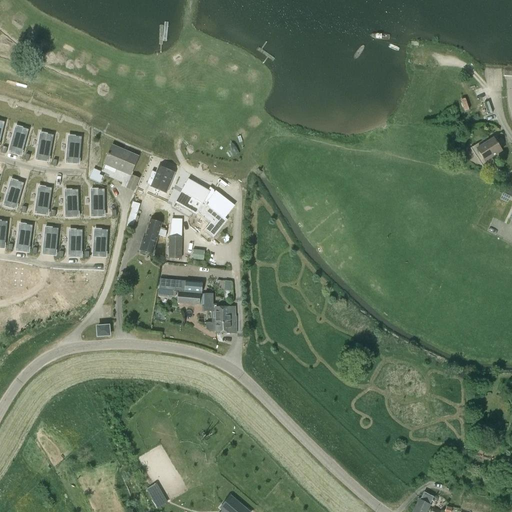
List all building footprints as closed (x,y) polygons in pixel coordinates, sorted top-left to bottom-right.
[(4,0),(0,3),(0,11),(3,15),(11,8),(4,0)] [(21,28),(28,18),(18,11),(11,21),(21,28)] [(38,39),(44,25),(33,20),(27,34),(38,39)] [(48,34),(45,44),(55,47),(58,37),(48,34)] [(196,38),(185,44),(190,54),(201,49),(196,38)] [(65,43),(61,52),(71,57),(75,48),(65,43)] [(83,51),(78,61),(90,65),(94,55),(83,51)] [(108,72),(112,62),(102,58),(98,68),(108,72)] [(127,77),(131,62),(120,60),(116,74),(127,77)] [(0,75),(0,78),(9,80),(11,70),(1,68),(0,75)] [(155,75),(153,86),(164,88),(166,78),(155,75)] [(173,91),(183,93),(185,83),(174,82),(173,91)] [(56,97),(58,87),(48,84),(46,94),(56,97)] [(195,94),(204,96),(206,86),(197,85),(195,94)] [(104,89),(101,100),(111,103),(114,92),(104,89)] [(252,93),(240,94),(240,105),(252,105),(252,93)] [(459,99),(463,111),(468,109),(465,97),(459,99)] [(92,112),(96,102),(87,99),(83,108),(92,112)] [(0,106),(1,119),(11,118),(9,100),(0,100),(0,106)] [(126,100),(122,109),(132,113),(136,104),(126,100)] [(152,120),(156,111),(148,108),(144,116),(152,120)] [(165,119),(163,130),(172,132),(174,121),(165,119)] [(137,136),(141,127),(133,124),(129,132),(137,136)] [(14,132),(8,153),(15,155),(17,149),(23,151),(29,130),(23,128),(21,134),(14,132)] [(198,145),(201,134),(191,132),(189,143),(198,145)] [(39,139),(35,160),(42,161),(43,155),(50,157),(54,135),(48,134),(47,140),(39,139)] [(68,142),(66,163),(73,164),(74,158),(80,158),(82,137),(76,136),(75,142),(68,142)] [(484,162),(501,151),(493,138),(476,149),(484,162)] [(236,142),(224,146),(228,158),(240,154),(236,142)] [(138,157),(112,146),(105,164),(130,175),(138,157)] [(150,186),(165,193),(174,173),(159,167),(156,173),(151,171),(146,184),(150,186)] [(134,191),(139,178),(132,175),(127,188),(134,191)] [(216,192),(210,188),(208,190),(188,179),(181,191),(181,190),(174,201),(186,208),(186,207),(196,214),(197,212),(211,223),(205,231),(213,237),(226,220),(224,218),(233,206),(216,192)] [(9,185),(3,206),(10,208),(12,202),(18,204),(24,183),(18,181),(17,187),(9,185)] [(38,192),(35,213),(42,214),(43,209),(49,210),(52,188),(46,187),(45,193),(38,192)] [(72,196),(65,196),(66,217),(73,217),(73,211),(79,211),(78,189),(72,190),(72,196)] [(99,195),(91,195),(92,217),(99,217),(99,211),(105,211),(105,189),(99,189),(99,195)] [(131,208),(127,220),(134,222),(138,209),(140,205),(132,202),(131,208)] [(153,255),(162,223),(149,220),(140,252),(153,255)] [(18,230),(15,251),(23,252),(23,246),(30,247),(33,226),(27,225),(26,231),(18,230)] [(45,234),(42,255),(50,256),(50,250),(57,250),(59,229),(53,228),(52,234),(45,234)] [(69,236),(68,257),(75,257),(76,252),(82,252),(83,230),(76,230),(76,236),(69,236)] [(94,235),(93,257),(100,257),(100,251),(107,252),(108,230),(102,230),(101,236),(94,235)] [(182,237),(169,237),(168,259),(181,259),(182,237)] [(17,265),(9,266),(11,286),(19,285),(17,265)] [(59,269),(56,277),(74,285),(77,278),(59,269)] [(45,281),(38,287),(51,302),(58,296),(45,281)] [(176,281),(175,291),(184,291),(184,293),(191,294),(199,294),(201,294),(202,283),(185,281),(176,281)] [(83,289),(74,297),(82,305),(91,297),(83,289)] [(179,292),(178,303),(200,305),(200,304),(204,305),(204,312),(212,312),(212,323),(231,323),(230,317),(235,317),(235,307),(216,308),(216,305),(213,305),(213,294),(204,294),(204,295),(201,294),(199,294),(191,294),(184,293),(183,293),(179,292)] [(28,293),(21,298),(30,315),(38,311),(28,293)] [(10,303),(2,305),(8,324),(16,322),(10,303)] [(210,332),(215,332),(215,333),(236,333),(235,317),(230,317),(231,323),(212,323),(206,323),(206,330),(210,332)] [(98,336),(109,335),(108,326),(97,327),(98,336)] [(153,494),(160,507),(167,502),(160,490),(153,494)] [(420,500),(419,499),(412,511),(427,511),(431,505),(430,505),(434,497),(424,493),(420,500)] [(247,511),(230,497),(220,509),(224,511),(247,511)]
